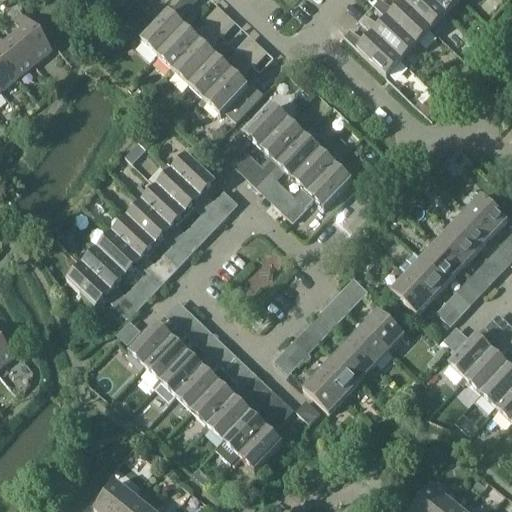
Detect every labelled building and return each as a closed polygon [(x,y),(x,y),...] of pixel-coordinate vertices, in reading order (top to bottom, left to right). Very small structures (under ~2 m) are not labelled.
[(111,0),(121,10),(130,1),(129,0),(111,0)] [(434,32),(446,18),(426,0),(394,0),(402,7),(432,34),(436,38),(438,35),(434,32)] [(449,16),(461,3),(458,0),(426,0),(446,18),(451,22),(453,20),(449,16)] [(142,44),(158,60),(185,32),(178,25),(188,9),(182,3),(142,44)] [(419,48),(432,34),(402,7),(396,14),(380,4),(374,10),(388,23),(417,50),(421,54),(423,52),(419,48)] [(33,71),(51,56),(17,14),(10,19),(14,24),(13,25),(20,35),(10,42),(33,71)] [(359,27),(373,39),(401,66),(402,65),(406,69),(408,67),(404,63),(417,50),(388,23),(381,30),(365,20),(359,27)] [(167,78),(169,79),(213,33),(207,27),(192,38),(185,32),(158,60),(172,73),(167,78)] [(176,77),(189,90),(216,61),(208,54),(219,39),(213,33),(169,79),(171,82),(176,77)] [(401,66),(373,39),(367,46),(350,36),(344,41),(386,81),(387,81),(391,85),(393,83),(389,79),(401,66)] [(33,71),(10,42),(2,49),(0,47),(0,63),(16,84),(33,71)] [(198,107),(200,109),(245,63),(238,56),(223,68),(216,61),(189,90),(202,103),(198,107)] [(0,97),(16,84),(0,63),(0,97)] [(245,63),(200,109),(202,111),(207,107),(221,120),(224,117),(235,128),(263,99),(251,88),(247,92),(240,85),(251,68),(245,63)] [(436,110),(429,104),(421,112),(428,119),(436,110)] [(252,144),(261,153),(289,125),(273,111),(224,162),(230,167),(252,144)] [(289,125),(261,153),(272,164),(257,180),(268,191),(275,184),(268,177),(304,140),(289,125)] [(327,149),(311,134),(268,177),(275,184),(284,174),(294,183),(327,149)] [(327,149),(294,183),(304,193),(288,210),(299,221),(306,213),(300,208),(336,170),(342,164),(335,156),(327,149)] [(206,197),(216,187),(187,159),(171,176),(209,212),(215,206),(206,197)] [(315,204),(326,214),(352,186),(336,170),(300,208),(306,213),(315,204)] [(156,192),(185,219),(196,208),(212,223),(222,212),(215,206),(209,212),(171,176),(156,192)] [(268,191),(257,180),(251,187),(262,197),(268,191)] [(176,229),(185,219),(156,192),(142,207),(179,243),(185,237),(176,229)] [(490,240),(492,242),(508,225),(482,200),(466,217),(468,218),(490,240)] [(126,224),(155,251),(166,240),(181,255),(192,244),(185,237),(179,243),(142,207),(126,224)] [(299,221),(288,210),(281,216),(292,227),(299,221)] [(229,219),(222,212),(212,223),(218,229),(229,219)] [(474,255),(477,257),(491,243),(492,242),(490,240),(468,218),(466,217),(451,232),(474,255)] [(146,260),(155,251),(126,224),(112,239),(149,274),(155,268),(146,260)] [(462,273),(477,257),(474,255),(451,232),(449,234),(436,248),(459,270),(462,273)] [(112,239),(97,254),(126,282),(135,272),(151,286),(162,275),(155,268),(149,274),(112,239)] [(199,251),(192,244),(181,255),(189,261),(199,251)] [(496,255),(504,262),(511,254),(511,250),(506,244),(496,255)] [(447,288),(447,289),(462,273),(459,270),(436,248),(421,264),(434,276),(447,288)] [(117,291),(126,282),(97,254),(82,270),(119,306),(125,299),(117,291)] [(421,264),(414,257),(399,272),(406,280),(412,286),(432,305),(447,288),(434,276),(421,264)] [(67,286),(96,313),(105,303),(121,317),(132,306),(125,299),(119,306),(82,270),(67,286)] [(162,275),(151,286),(158,293),(169,282),(162,275)] [(466,286),(473,293),(474,294),(485,283),(476,275),(466,286)] [(392,295),(418,320),(432,305),(412,286),(406,280),(392,295)] [(361,290),(354,283),(344,293),(352,300),(361,290)] [(485,283),(474,294),(481,300),(491,289),(485,283)] [(139,313),(132,306),(122,318),(129,324),(139,313)] [(436,318),(443,325),(444,325),(455,314),(447,307),(436,318)] [(314,325),(321,332),(322,332),(333,321),(325,314),(314,325)] [(455,314),(444,325),(450,331),(461,320),(455,314)] [(181,323),(193,334),(200,326),(188,315),(181,323)] [(405,340),(379,315),(363,331),(389,356),(405,340)] [(339,327),(333,321),(322,332),(329,339),(339,327)] [(160,387),(188,358),(178,349),(193,334),(181,323),(174,330),(180,335),(171,344),(145,371),(145,372),(160,387)] [(511,330),(509,327),(502,335),(511,344),(511,330)] [(129,356),(145,372),(145,371),(171,344),(180,335),(174,330),(166,338),(156,328),(129,356)] [(375,372),(389,356),(363,331),(348,347),(375,372)] [(481,399),(508,370),(498,361),(511,346),(511,344),(502,335),(494,342),(500,347),(465,384),(481,399)] [(487,350),(477,341),(449,369),(465,384),(500,347),(494,342),(487,350)] [(220,345),(212,352),(224,363),(231,356),(220,345)] [(291,363),(302,352),(294,345),(284,356),(291,363)] [(0,372),(12,363),(0,347),(0,372)] [(333,363),(360,387),(375,372),(348,347),(333,363)] [(213,393),(219,388),(209,379),(224,363),(212,352),(206,359),(211,364),(176,401),(192,416),(203,405),(213,393)] [(309,359),(302,352),(291,363),(299,370),(309,359)] [(154,394),(169,408),(211,364),(206,359),(197,368),(188,358),(160,387),(154,394)] [(360,387),(333,363),(319,378),(345,403),(360,387)] [(511,374),(508,370),(481,399),(497,414),(511,398),(511,374)] [(244,382),(256,393),(263,385),(251,374),(244,382)] [(345,403),(319,378),(304,394),(330,419),(345,403)] [(223,447),(250,418),(241,409),(256,393),(244,382),(237,389),(242,394),(234,403),(217,421),(214,423),(207,431),(223,447)] [(229,398),(219,388),(213,393),(203,405),(192,416),(207,431),(214,423),(217,421),(234,403),(242,394),(237,389),(229,398)] [(511,428),(511,398),(497,414),(511,428)] [(320,418),(305,404),(297,412),(312,426),(320,418)] [(276,412),(287,423),(294,415),(283,405),(276,412)] [(255,477),(283,449),(272,438),(287,423),(276,412),(269,420),(273,424),(266,432),(265,433),(245,454),(238,461),(255,477)] [(260,428),(250,418),(223,447),(216,455),(231,469),(238,461),(245,454),(265,433),(266,432),(273,424),(269,420),(260,428)] [(381,424),(374,431),(381,437),(388,430),(381,424)] [(198,473),(192,480),(207,494),(213,488),(198,473)] [(123,511),(137,495),(134,493),(131,497),(116,485),(94,511),(123,511)] [(442,511),(451,501),(452,499),(450,497),(446,502),(432,490),(414,511),(442,511)] [(139,497),(137,495),(123,511),(149,511),(136,501),(139,497)] [(455,501),(453,500),(452,499),(451,501),(442,511),(458,511),(451,506),(455,501)]
